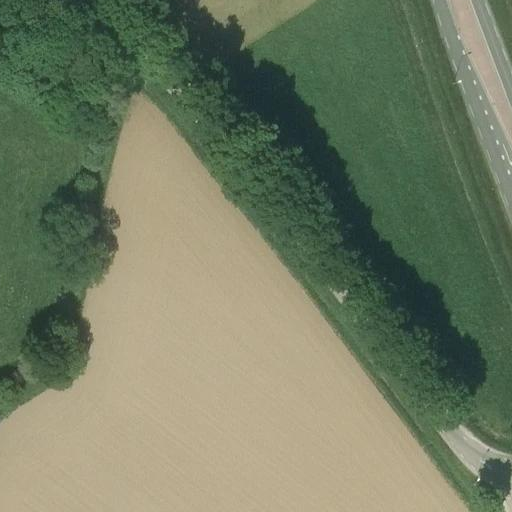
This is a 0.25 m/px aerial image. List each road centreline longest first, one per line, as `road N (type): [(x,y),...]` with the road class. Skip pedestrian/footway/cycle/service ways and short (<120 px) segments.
road 1 (unclassified): [(511,479),(485,470),(456,444),(364,320),(99,0)]
road 2 (primary): [(511,147),(458,0)]
